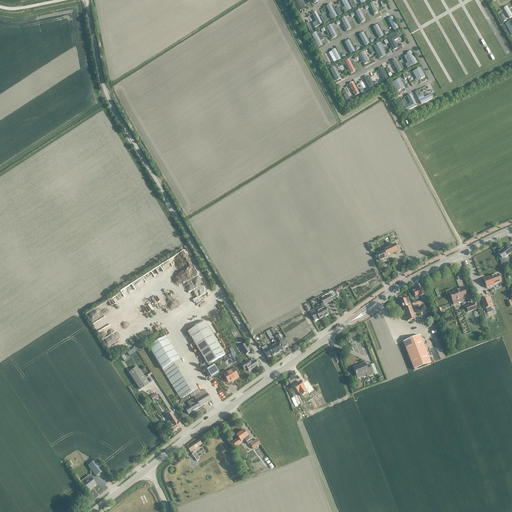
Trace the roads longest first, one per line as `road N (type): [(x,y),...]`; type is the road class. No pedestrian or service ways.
road 1 (unclassified): [(273,376),(112,107),(86,0)]
road 2 (secondary): [(273,376),(402,284),(511,229)]
road 3 (secondary): [(146,469),(273,376)]
road 4 (unknown): [(175,325),(144,326),(134,304),(141,290),(161,280),(191,315)]
